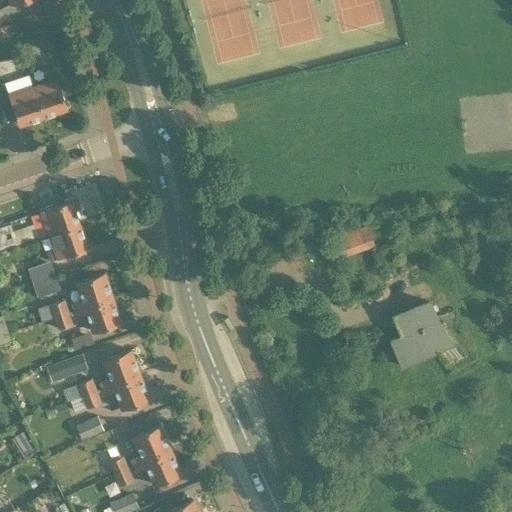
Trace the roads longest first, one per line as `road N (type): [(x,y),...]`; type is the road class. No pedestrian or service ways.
road 1 (tertiary): [(277,511),(194,318),(157,127)]
road 2 (residential): [(157,127),(0,183)]
road 3 (tertiary): [(157,127),(112,0)]
